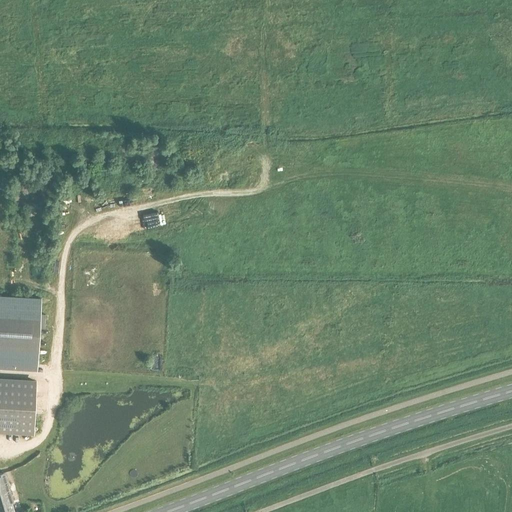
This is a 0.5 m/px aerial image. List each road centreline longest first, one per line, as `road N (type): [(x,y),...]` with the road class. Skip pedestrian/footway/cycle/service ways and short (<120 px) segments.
road 1 (track): [(511,189),(323,174),(79,224),(61,254),(55,371),(41,436),(0,453)]
road 2 (secondary): [(167,511),(511,390)]
road 3 (unclassified): [(511,426),(261,511)]
